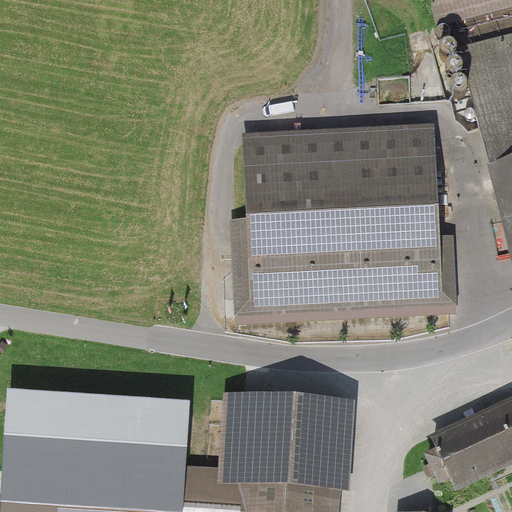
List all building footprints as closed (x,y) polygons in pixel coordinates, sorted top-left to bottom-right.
[(511,0),(435,0),(443,30),(511,11),(511,0)] [(511,36),(464,48),(511,238),(511,36)] [(442,128),(248,138),(252,219),(236,220),(241,319),(466,307),(462,239),(448,239),(442,128)] [(72,414),(14,410),(6,511),(322,511),(324,489),(337,490),(343,409),(241,402),(235,481),(183,477),(186,421),(129,417),(130,404),(73,400),(72,414)] [(511,467),(511,402),(497,409),(443,432),(467,487),(511,467)]
